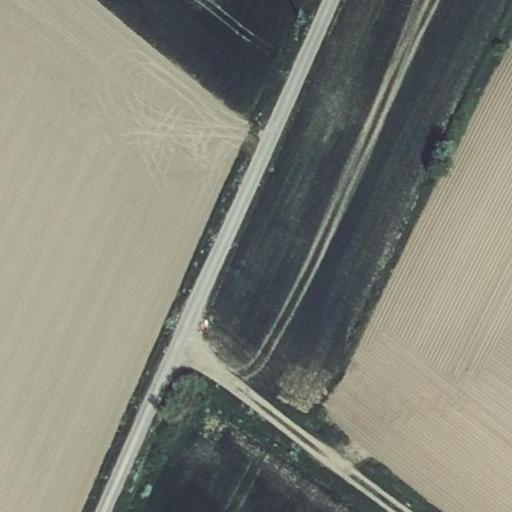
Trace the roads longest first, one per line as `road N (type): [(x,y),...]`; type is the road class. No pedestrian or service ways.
road 1 (unclassified): [(106,511),(331,0)]
road 2 (track): [(400,511),(179,345)]
